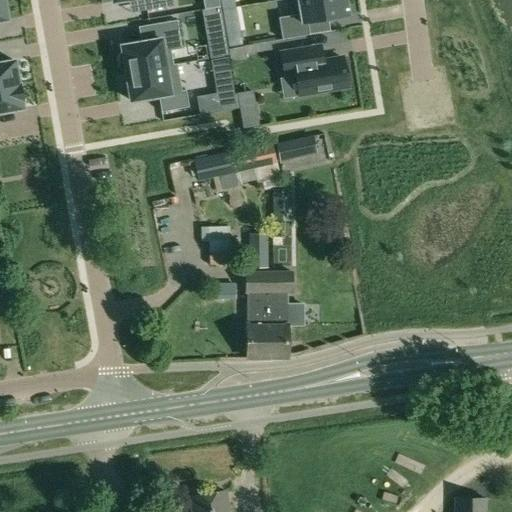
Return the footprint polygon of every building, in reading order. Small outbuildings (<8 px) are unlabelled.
[(112,0),(113,2),(124,0),(144,0),(146,10),(173,6),(172,0),(112,0)] [(218,0),(202,0),(204,10),(220,7),(218,0)] [(297,0),(300,14),(278,18),(282,40),(310,35),(307,22),(327,19),(348,15),(345,0),(297,0)] [(204,19),(206,34),(224,31),(222,16),(204,19)] [(152,41),(121,46),(126,74),(177,65),(177,64),(173,64),(170,51),(181,49),(176,20),(149,25),(152,41)] [(240,33),(226,36),(228,48),(242,45),(240,33)] [(227,49),(228,55),(229,58),(229,61),(245,58),(245,55),(243,46),(227,49)] [(312,48),(280,54),(284,79),(296,77),(299,96),(346,88),(341,58),(314,63),(312,48)] [(0,88),(18,85),(14,61),(0,63),(0,88)] [(177,65),(126,74),(131,101),(158,97),(161,112),(188,107),(185,90),(181,91),(177,65)] [(18,85),(0,88),(0,112),(1,113),(1,112),(22,109),(21,101),(18,85)] [(236,108),(233,90),(216,93),(198,96),(201,114),(236,108)] [(256,111),(240,113),(243,129),(258,126),(256,111)] [(190,150),(226,146),(224,134),(188,138),(190,150)] [(15,138),(16,149),(40,147),(39,136),(15,138)] [(272,142),(192,160),(198,182),(220,177),(235,173),(257,169),(277,164),(272,142)] [(277,145),(276,145),(280,160),(292,157),(289,142),(277,145)] [(20,162),(22,172),(46,168),(44,157),(20,162)] [(277,164),(257,169),(259,180),(279,176),(277,164)] [(235,173),(220,177),(223,189),(227,188),(228,195),(239,193),(235,173)] [(290,201),(272,201),(272,221),(291,220),(290,201)] [(201,227),(201,242),(208,242),(208,252),(209,252),(231,252),(231,228),(201,227)] [(249,234),(249,266),(265,266),(265,234),(249,234)] [(231,252),(209,252),(210,264),(230,264),(231,252)] [(269,273),(246,273),(246,293),(247,293),(248,358),(271,358),(269,273)] [(273,273),(269,273),(271,358),(273,358),(287,358),(287,324),(286,294),(292,294),(291,273),(273,273)] [(227,511),(224,492),(191,497),(193,511),(227,511)] [(456,498),(455,511),(484,511),(485,499),(456,498)]
